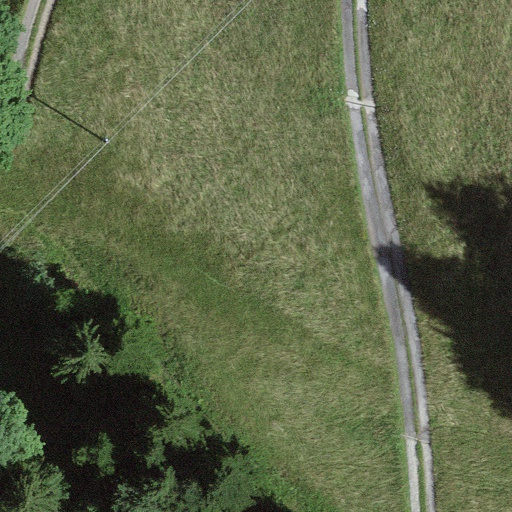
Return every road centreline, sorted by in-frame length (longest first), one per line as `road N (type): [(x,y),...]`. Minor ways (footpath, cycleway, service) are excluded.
road 1 (track): [(438,511),(376,142),(367,0)]
road 2 (track): [(53,0),(26,113),(0,137)]
